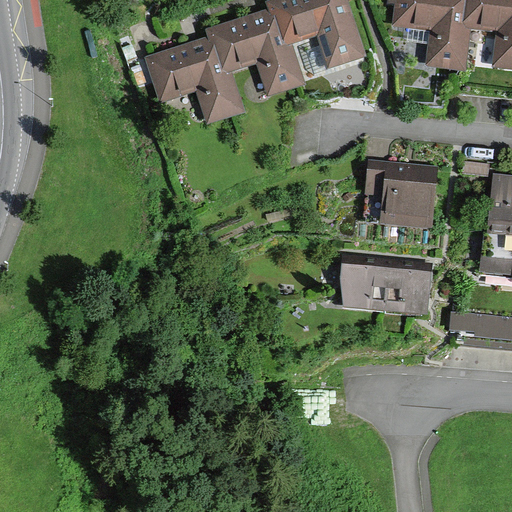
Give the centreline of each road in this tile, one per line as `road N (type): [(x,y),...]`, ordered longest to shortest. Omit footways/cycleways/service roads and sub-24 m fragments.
road 1 (residential): [(511,403),(401,396),(411,511)]
road 2 (residential): [(511,138),(321,120)]
